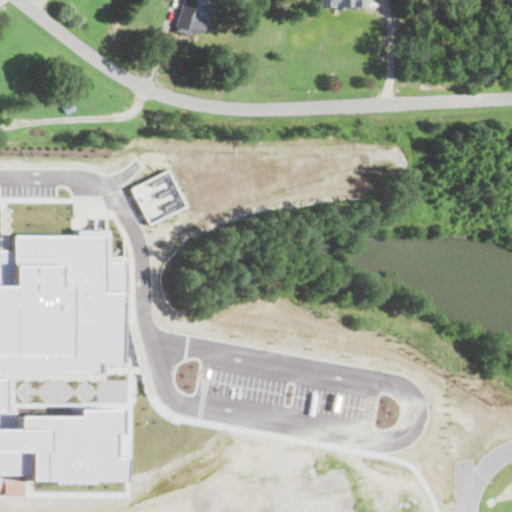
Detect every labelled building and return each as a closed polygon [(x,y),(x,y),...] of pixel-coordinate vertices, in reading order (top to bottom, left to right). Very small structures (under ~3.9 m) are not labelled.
[(200,38),(210,6),(192,0),(182,0),(173,29),(200,38)] [(361,8),(361,0),(317,0),(317,8),(361,8)] [(145,224),(183,207),(167,170),(129,186),(145,224)] [(0,353),(67,355),(69,360),(65,367),(95,372),(95,362),(118,363),(120,260),(104,260),(104,224),(69,235),(9,234),(8,285),(0,284),(0,353)] [(113,409),(72,408),(72,415),(19,415),(19,429),(0,428),(0,473),(19,473),(19,479),(117,480),(117,465),(109,465),(109,459),(106,459),(106,433),(113,433),(113,409)] [(349,485),(346,465),(314,471),(317,491),(349,485)]
